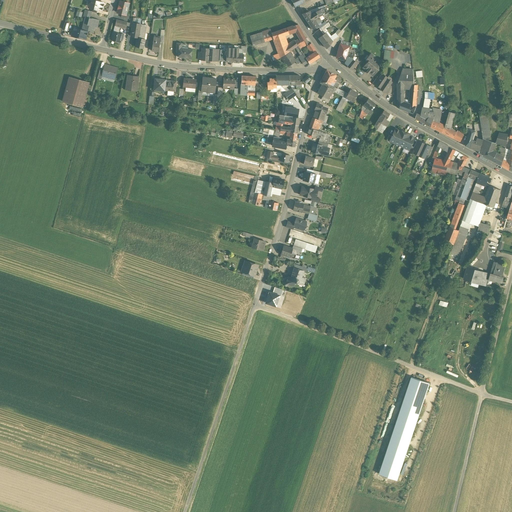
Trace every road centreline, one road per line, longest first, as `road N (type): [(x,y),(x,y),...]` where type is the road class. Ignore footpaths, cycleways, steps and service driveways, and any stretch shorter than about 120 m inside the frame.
road 1 (track): [(511,402),(254,304)]
road 2 (residential): [(318,70),(254,304)]
road 3 (tertiary): [(318,70),(177,67),(101,50)]
road 4 (track): [(184,511),(254,304)]
road 5 (tertiary): [(511,178),(384,106),(333,64)]
road 6 (residential): [(511,275),(481,394)]
road 7 (track): [(481,394),(453,511)]
